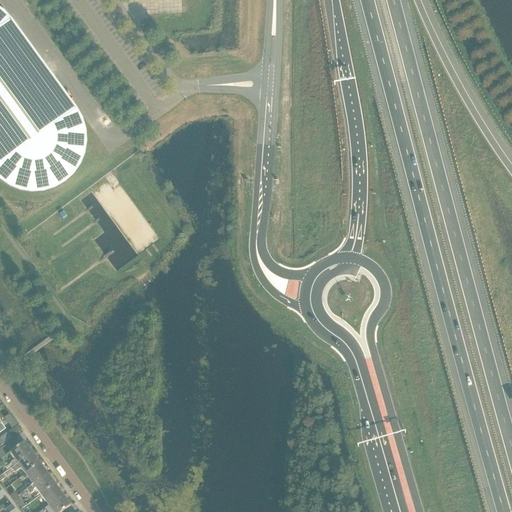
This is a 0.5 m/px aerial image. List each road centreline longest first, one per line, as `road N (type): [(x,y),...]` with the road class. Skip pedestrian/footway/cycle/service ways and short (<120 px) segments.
road 1 (motorway): [(365,0),(503,511)]
road 2 (motorway): [(511,446),(392,0)]
road 3 (secondary): [(355,259),(322,280),(317,311),(356,353),(403,511)]
road 4 (secondary): [(419,511),(370,345),(382,284),(355,259)]
road 5 (secondary): [(305,309),(349,360),(391,511)]
road 6 (motorway): [(335,0),(359,122),(362,207)]
road 7 (motorway): [(511,170),(416,0)]
road 8 (secondary): [(267,275),(256,231),(270,87)]
road 9 (unclassified): [(93,511),(0,385)]
road 10 (unclassified): [(109,0),(172,82),(214,85)]
